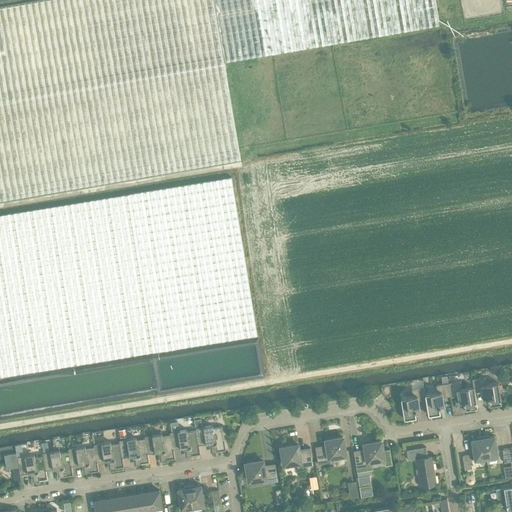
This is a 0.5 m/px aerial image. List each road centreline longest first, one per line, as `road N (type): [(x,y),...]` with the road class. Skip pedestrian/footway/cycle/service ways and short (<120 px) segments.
road 1 (track): [(0,426),(511,342)]
road 2 (residential): [(0,497),(228,459),(246,425),(365,401),(391,431),(442,422)]
